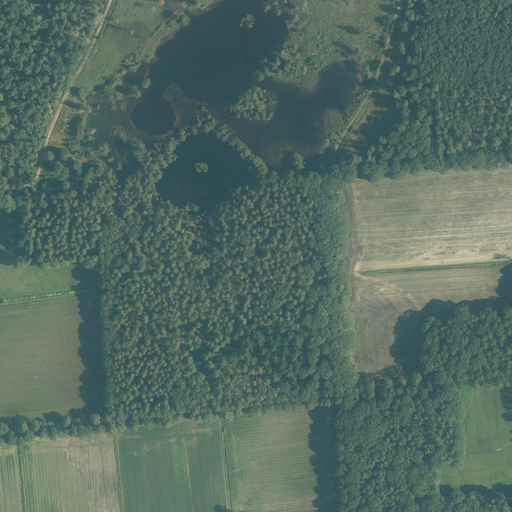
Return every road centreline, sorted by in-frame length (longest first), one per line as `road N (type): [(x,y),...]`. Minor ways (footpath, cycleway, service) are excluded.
road 1 (track): [(401,0),(369,97),(333,157),(343,391)]
road 2 (track): [(0,432),(343,391)]
road 3 (track): [(0,189),(32,182),(55,111),(110,0)]
road 4 (track): [(117,418),(107,249)]
road 5 (track): [(343,391),(511,371)]
road 6 (track): [(343,391),(350,511)]
